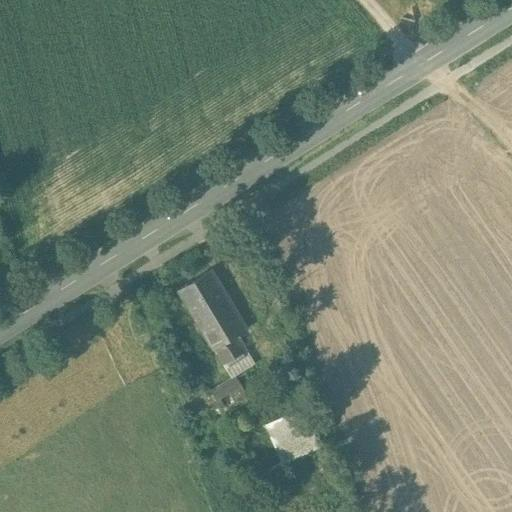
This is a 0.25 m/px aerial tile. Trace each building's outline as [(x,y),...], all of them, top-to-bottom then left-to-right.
[(256,344),(212,269),(178,290),(222,365),(228,361),(231,366),(238,362),(235,357),(256,344)] [(235,378),(212,392),(218,402),(241,388),(235,378)] [(201,385),(185,393),(192,407),(208,399),(201,385)] [(218,402),(194,417),(204,428),(242,404),(236,395),(242,391),(241,388),(218,402)] [(266,423),(282,462),(319,447),(303,408),(266,423)]
